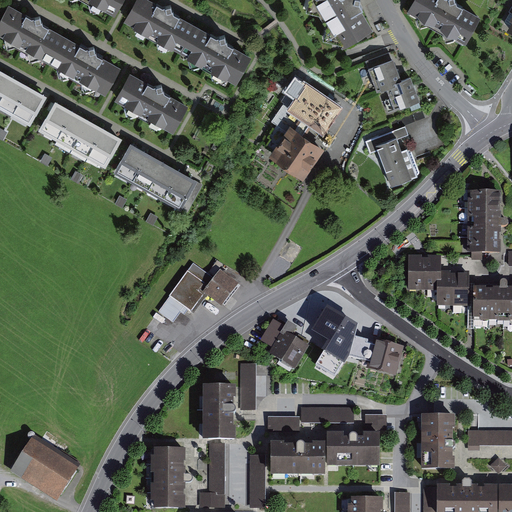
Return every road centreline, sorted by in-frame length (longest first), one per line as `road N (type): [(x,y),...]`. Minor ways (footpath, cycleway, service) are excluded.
road 1 (unclassified): [(338,263),(197,352),(137,419),(90,511)]
road 2 (residential): [(511,392),(359,291),(338,263)]
road 3 (unclassified): [(487,135),(338,263)]
road 4 (residential): [(384,0),(406,42),(487,135)]
